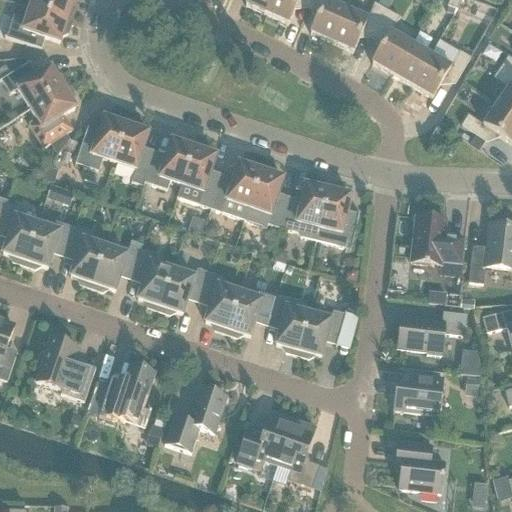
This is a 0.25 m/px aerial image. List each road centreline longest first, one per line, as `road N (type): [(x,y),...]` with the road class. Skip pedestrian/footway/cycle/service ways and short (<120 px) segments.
road 1 (residential): [(390,175),(325,161),(114,83),(101,68),(100,43),(115,0)]
road 2 (residential): [(360,411),(0,290)]
road 3 (residential): [(390,175),(393,140),(379,112),(147,0)]
road 4 (residential): [(360,411),(390,175)]
road 5 (residential): [(511,180),(390,175)]
